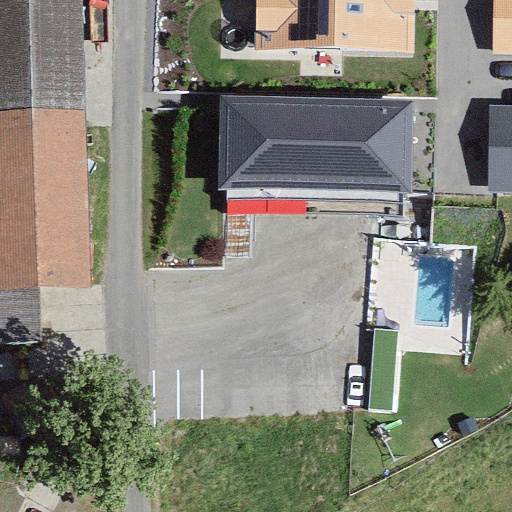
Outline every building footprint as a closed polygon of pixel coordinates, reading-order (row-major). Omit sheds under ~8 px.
[(81,0),(40,0),(0,1),(0,357),(53,356),(51,305),(90,304),(81,0)] [(256,0),(255,58),(413,60),(413,0),(256,0)] [(511,0),(494,0),(492,60),(511,61),(511,0)] [(412,112),(229,105),(226,177),(409,184),(412,112)] [(511,113),(490,113),(488,195),(511,195),(511,113)]
